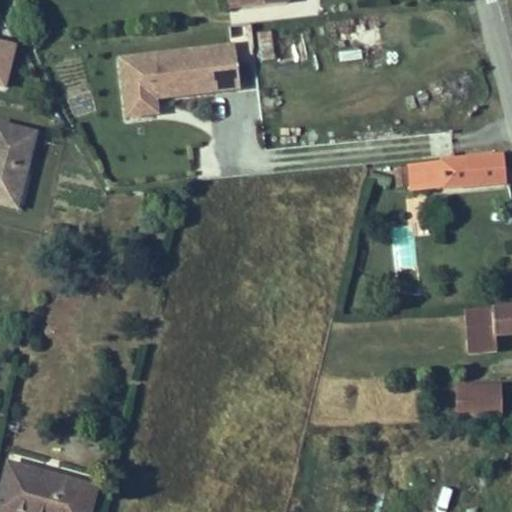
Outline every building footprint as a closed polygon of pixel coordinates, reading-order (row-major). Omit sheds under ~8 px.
[(405,25),(402,0),(320,0),(326,35),(381,29),(405,25)] [(383,58),(381,29),(326,35),(330,65),(383,58)] [(229,31),(117,43),(123,99),(151,96),(150,81),(235,71),(229,31)] [(0,85),(3,86),(13,45),(0,41),(0,85)] [(0,188),(11,191),(27,112),(0,106),(0,188)] [(497,172),(497,141),(405,150),(406,177),(497,172)] [(511,323),(511,293),(458,298),(459,337),(489,333),(488,326),(511,323)] [(489,340),(489,333),(459,337),(459,343),(489,340)] [(504,411),(503,379),(477,380),(478,412),(504,411)] [(478,412),(477,380),(461,382),(463,413),(478,412)] [(51,466),(4,454),(0,472),(0,500),(44,511),(80,511),(88,481),(49,470),(51,466)]
